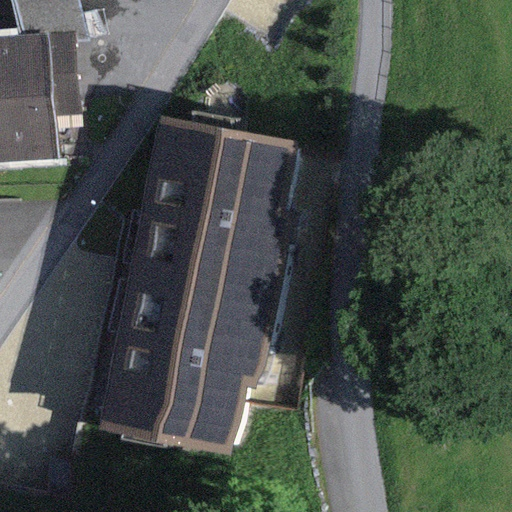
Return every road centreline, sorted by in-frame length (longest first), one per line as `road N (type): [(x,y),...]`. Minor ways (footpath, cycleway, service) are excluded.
road 1 (residential): [(363,511),(345,438),(349,300),(380,0)]
road 2 (residential): [(208,0),(0,332)]
